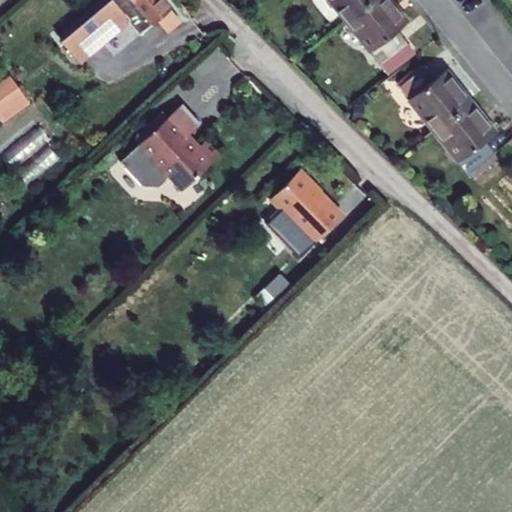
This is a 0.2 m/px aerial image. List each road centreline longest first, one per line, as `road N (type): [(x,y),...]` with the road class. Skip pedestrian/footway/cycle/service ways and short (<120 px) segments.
road 1 (residential): [(511,292),(323,119),(212,0)]
road 2 (residential): [(434,0),(511,95)]
